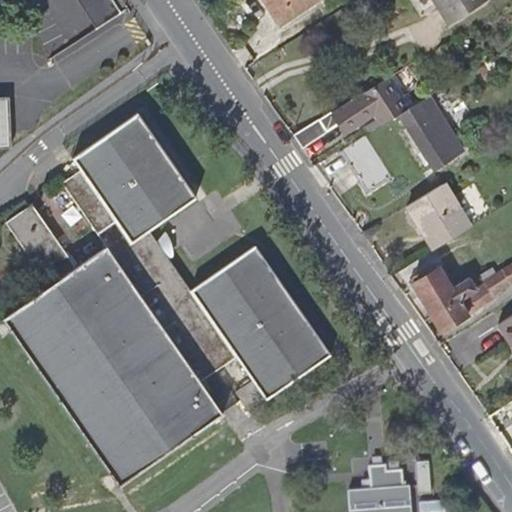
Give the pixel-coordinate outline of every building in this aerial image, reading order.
[(268,0),(282,21),(315,0),(268,0)] [(487,2),(485,0),(413,0),(422,14),(439,3),(452,24),(487,2)] [(456,94),(496,70),(489,59),(449,83),(456,94)] [(416,103),(398,72),(376,86),(377,88),(334,114),(333,112),(293,137),(299,146),(338,123),(344,133),(386,108),(392,118),(416,103)] [(465,154),(430,95),(400,113),(434,172),(465,154)] [(341,368),(255,241),(190,286),(150,228),(198,196),(138,107),(71,153),(82,169),(64,181),(104,239),(71,261),(33,204),(8,221),(47,280),(0,312),(0,316),(122,498),(230,425),(207,391),(242,367),(260,394),(245,405),(258,424),(341,368)] [(391,180),(364,135),(338,151),(366,195),(391,180)] [(470,228),(444,185),(408,207),(435,249),(470,228)] [(493,294),(511,282),(511,262),(494,274),(490,268),(480,275),(486,283),(493,294)] [(440,332),(495,297),(493,294),(486,283),(476,289),(465,271),(447,283),(437,268),(411,285),(440,332)] [(511,314),(497,323),(511,345),(511,344),(511,314)] [(417,511),(416,488),(351,492),(352,511),(417,511)]
